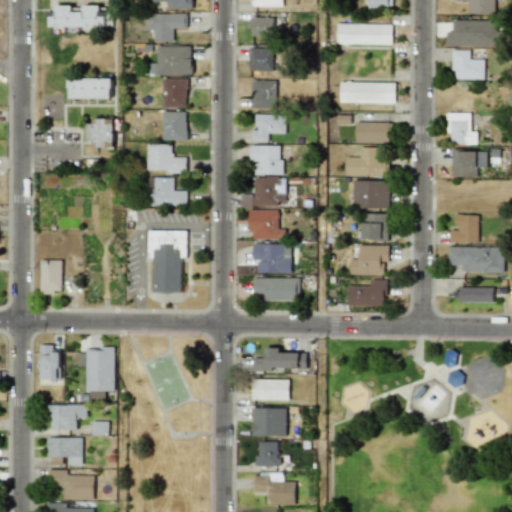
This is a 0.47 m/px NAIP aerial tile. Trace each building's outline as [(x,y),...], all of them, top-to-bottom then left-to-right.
[(461,0),(469,0),(468,14),(494,14),(494,0),(461,0)] [(83,5),(83,12),(72,12),(72,7),(50,7),(50,27),(112,27),(112,12),(100,12),(100,5),(83,5)] [(186,13),(147,14),(147,30),(154,30),(154,41),(173,41),(173,28),(186,28),(186,13)] [(249,38),(273,39),(273,17),(250,17),(249,38)] [(496,20),(452,19),(452,31),(447,31),(446,46),(496,47),(496,20)] [(392,45),(392,24),(336,23),(336,43),(392,45)] [(156,44),(190,44),(190,55),(192,55),(192,63),(192,70),(191,70),(191,72),(156,72),(156,71),(148,71),(148,61),(156,61),(156,44)] [(251,69),(251,75),(272,75),(273,46),(249,45),(249,69),(251,69)] [(453,79),(484,80),(485,60),(470,59),(470,50),(454,50),(453,79)] [(162,77),(187,77),(186,95),(185,95),(185,100),(184,100),(184,103),(183,103),(183,105),(162,105),(162,77)] [(69,98),(111,99),(111,78),(69,78),(69,98)] [(253,78),(276,78),(275,106),(251,105),(251,80),(253,80),(253,78)] [(340,101),(395,103),(396,83),(340,81),(340,101)] [(163,112),(162,139),(186,140),(187,112),(163,112)] [(255,112),(286,112),(285,132),(268,131),(268,140),(251,139),(251,128),(257,128),(257,124),(255,124),(255,112)] [(471,131),(470,112),(446,113),(447,134),(450,134),(451,144),(477,144),(477,131),(471,131)] [(114,120),(87,120),(88,147),(114,146),(114,120)] [(355,142),(390,143),(391,122),(356,121),(355,142)] [(147,171),(187,172),(187,157),(172,157),(172,144),(147,144),(147,171)] [(282,146),(251,145),(250,162),(255,162),(254,174),(281,175),(282,146)] [(346,157),(346,175),(386,176),(386,147),(360,147),(360,157),(346,157)] [(451,176),(477,177),(477,166),(486,167),(486,151),(452,150),(451,176)] [(286,205),(285,176),(253,177),(254,194),(240,194),(241,206),(286,205)] [(147,205),(187,206),(187,190),(173,190),(174,178),(147,177),(147,205)] [(352,208),(389,208),(389,181),(353,180),(352,208)] [(250,238),(278,239),(278,210),(250,209),(250,238)] [(362,239),(388,240),(389,214),(363,213),(362,239)] [(478,215),(456,214),(455,230),(450,230),(449,242),(478,242),(478,215)] [(153,292),(181,292),(182,257),(187,257),(187,230),(148,230),(148,258),(153,258),(153,292)] [(257,273),(291,273),(291,244),(253,243),(253,260),(257,261),(257,273)] [(389,245),(359,245),(358,258),(350,258),(350,275),(383,275),(383,261),(389,261),(389,245)] [(448,265),(462,265),(462,272),(504,272),(504,247),(449,246),(448,265)] [(40,292),(61,293),(62,260),(41,260),(40,292)] [(300,278),(253,277),(252,294),(264,294),(264,300),(299,300),(300,278)] [(347,285),(347,305),(387,305),(388,279),(370,279),(370,285),(347,285)] [(493,302),(493,287),(458,287),(458,302),(493,302)] [(60,352),(52,352),(52,344),(39,345),(39,379),(60,379),(60,352)] [(271,369),(306,368),(306,352),(281,352),(281,347),(265,348),(265,357),(253,357),(253,371),(271,371),(271,369)] [(114,391),(115,349),(78,348),(77,365),(86,366),(85,390),(114,391)] [(460,385),(458,379),(460,378),(458,370),(447,373),(451,388),(460,385)] [(289,400),(289,379),(252,379),(252,400),(289,400)] [(49,404),(48,429),(76,430),(77,418),(87,419),(87,405),(49,404)] [(252,436),(286,436),(287,408),(253,408),(252,436)] [(91,434),(107,434),(108,422),(92,422),(91,434)] [(48,437),(48,464),(62,465),(62,457),(68,457),(68,465),(82,465),(83,438),(48,437)] [(278,441),(257,441),(257,466),(277,466),(278,441)] [(67,475),(67,469),(48,469),(48,485),(63,485),(64,500),(94,499),(93,475),(67,475)] [(295,482),(282,481),(283,473),(253,472),(253,493),(268,493),(268,504),(295,505),(295,482)] [(93,511),(94,508),(66,507),(66,503),(47,503),(47,511),(62,511),(61,511),(93,511)]
